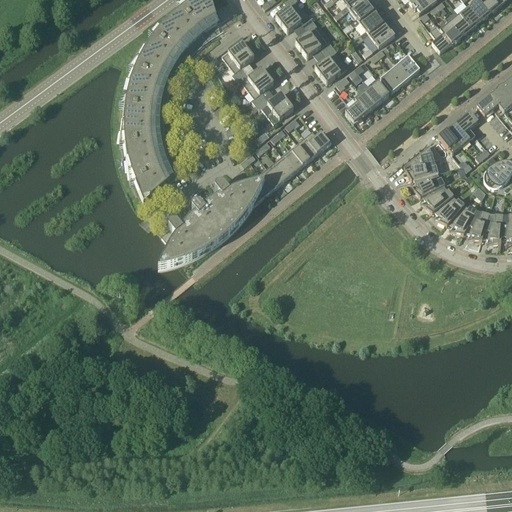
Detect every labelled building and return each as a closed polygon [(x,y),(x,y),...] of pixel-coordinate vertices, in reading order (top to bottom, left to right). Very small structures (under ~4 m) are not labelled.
[(222,7),(213,13),(208,0),(198,0),(175,10),(179,14),(147,38),(152,42),(128,73),(133,75),(118,111),(124,112),(119,151),(124,150),(129,189),(134,187),(143,208),(176,180),(171,169),(169,164),(166,154),(163,137),(163,126),(164,115),(165,110),(168,99),(171,88),(174,84),(179,74),(185,65),(189,60),(197,53),(205,46),(210,42),(222,34),(219,25),(229,19),(228,19),(221,8),(222,8),(222,7)] [(294,6),(297,4),(293,0),(291,0),(283,6),(287,11),(274,21),(280,29),(300,13),(294,6)] [(348,14),(365,2),(363,0),(340,0),(339,1),(348,14)] [(418,18),(436,5),(432,0),(413,0),(407,5),(418,18)] [(492,16),(498,11),(488,0),(479,0),(476,3),(487,17),(488,17),(491,14),(492,16)] [(503,5),(506,2),(504,0),(488,0),(498,11),(504,6),(503,5)] [(326,11),(333,6),(330,2),(323,7),(326,11)] [(358,27),(374,14),(365,2),(348,14),(358,27)] [(488,17),(487,17),(476,3),(467,11),(478,25),(482,22),(483,23),(489,18),(488,17)] [(438,14),(444,10),(441,6),(435,10),(438,14)] [(475,28),(478,25),(467,11),(457,18),(470,34),(476,29),(475,28)] [(309,20),(306,21),(300,13),(280,29),(287,37),(299,27),(302,32),(312,25),(309,20)] [(336,24),(343,18),(340,14),(333,20),(336,24)] [(368,39),(384,27),(374,14),(358,27),(368,39)] [(464,38),(470,34),(457,18),(448,26),(460,40),(463,37),(464,38)] [(314,31),(316,30),(312,25),(302,32),(306,37),(294,46),(300,54),(320,39),(314,31)] [(460,40),(448,26),(439,33),(439,34),(450,48),(454,45),(455,46),(461,41),(460,40)] [(345,36),(352,31),(349,27),(342,32),(345,36)] [(377,52),(394,40),(384,27),(368,39),(377,52)] [(439,34),(439,33),(436,29),(428,35),(435,44),(431,47),(439,57),(450,48),(439,34)] [(328,45),(326,47),(320,39),(300,54),(306,62),(318,53),(322,58),(332,50),(328,45)] [(355,49),(362,43),(359,40),(352,45),(355,49)] [(227,69),(247,54),(241,46),(221,61),(227,69)] [(333,57),(336,55),(332,50),(322,58),(326,63),(313,72),(320,80),(339,65),(333,57)] [(364,61),(372,56),(369,52),(361,58),(364,61)] [(241,71),(253,62),(247,54),(227,69),(233,77),(231,79),(235,84),(245,76),(241,71)] [(358,66),(361,63),(356,57),(352,60),(358,66)] [(409,81),(419,74),(407,60),(398,67),(409,81)] [(211,70),(218,65),(215,61),(209,66),(211,70)] [(326,88),(346,73),(339,65),(320,80),(326,88)] [(400,89),(409,81),(398,67),(388,75),(400,89)] [(357,78),(363,73),(359,69),(354,74),(357,78)] [(247,95),(267,80),(261,72),(248,81),(245,76),(235,84),(239,89),(241,87),(247,95)] [(352,83),(357,78),(354,74),(348,78),(352,83)] [(390,97),(400,89),(388,75),(379,83),(390,97)] [(261,97),(273,88),(267,80),(247,95),(253,103),(251,104),(254,109),(264,102),(261,97)] [(343,90),(348,85),(345,81),(339,85),(343,90)] [(380,105),(388,99),(375,83),(367,89),(380,105)] [(511,108),(511,90),(505,83),(499,87),(500,90),(498,91),(511,108)] [(343,90),(339,85),(335,89),(340,95),(344,91),(343,90)] [(373,112),(380,105),(367,89),(359,95),(373,112)] [(503,116),(511,108),(498,91),(496,93),(494,92),(488,97),(498,109),(497,109),(503,116)] [(365,118),(373,112),(359,95),(351,102),(356,107),(357,107),(365,118)] [(267,121),(286,105),(280,97),(268,107),(264,102),(254,109),(258,114),(261,113),(267,121)] [(484,120),(497,109),(498,109),(488,97),(482,102),(483,104),(475,110),(484,120)] [(273,129),(293,113),(286,105),(267,121),(273,129)] [(353,128),(365,118),(357,107),(356,107),(344,117),(353,128)] [(469,133),(477,126),(469,115),(461,122),(459,121),(453,125),(463,137),(464,137),(469,143),(474,139),(469,133)] [(245,116),(240,120),(244,126),(249,122),(245,116)] [(294,132),(299,128),(294,123),(290,126),(293,130),(293,131),(294,132)] [(464,137),(463,137),(453,125),(447,130),(448,133),(446,135),(460,151),(469,143),(464,137)] [(288,135),(293,131),(293,130),(290,126),(284,131),(288,135)] [(279,143),(284,138),(281,134),(275,138),(279,143)] [(320,137),(316,141),(311,135),(303,142),(316,158),(329,148),(320,137)] [(451,158),(460,151),(446,135),(444,136),(442,135),(436,140),(451,158)] [(258,149),(265,143),(261,138),(255,143),(258,149)] [(273,147),(279,143),(275,138),(269,143),(273,147)] [(309,164),(316,158),(303,142),(296,148),(309,164)] [(264,155),(269,150),(266,146),(260,150),(264,155)] [(302,170),(309,164),(296,148),(288,154),(302,170)] [(437,177),(428,149),(408,165),(410,171),(403,172),(411,185),(413,184),(437,177)] [(258,159),(264,155),(260,150),(255,155),(258,159)] [(483,162),(489,157),(485,153),(480,157),(483,162)] [(294,176),(302,170),(288,154),(281,160),(294,176)] [(478,166),(483,162),(480,157),(474,161),(478,166)] [(249,167),(255,162),(251,158),(245,163),(249,167)] [(287,182),(294,176),(281,160),(273,166),(287,182)] [(243,172),(249,167),(245,163),(240,167),(243,172)] [(279,188),(287,182),(273,166),(266,172),(279,188)] [(504,168),(502,170),(498,166),(497,167),(494,168),(492,169),(490,170),(488,172),(486,174),(485,176),(483,177),(483,179),(483,181),(483,182),(483,183),(483,184),(483,185),(483,186),(484,187),(484,188),(485,189),(486,190),(488,191),(489,191),(490,192),(491,192),(492,192),(494,193),(495,192),(496,192),(497,192),(499,191),(500,190),(503,188),(504,187),(505,186),(506,184),(508,182),(510,180),(506,176),(508,174),(504,168)] [(465,176),(471,171),(467,167),(462,172),(465,176)] [(272,194),(279,188),(266,172),(259,178),(272,194)] [(251,184),(242,173),(223,189),(217,189),(216,190),(215,191),(214,192),(214,194),(215,195),(215,196),(200,208),(194,208),(193,209),(191,210),(191,211),(191,213),(191,214),(192,215),(177,227),(176,227),(171,227),(169,228),(168,229),(168,230),(168,232),(168,233),(169,234),(161,240),(168,250),(165,255),(164,257),(162,261),(161,265),(160,267),(159,269),(157,274),(167,272),(183,267),(198,261),(211,254),(223,245),(234,234),(244,223),(253,210),(265,201),(251,184)] [(443,189),(437,177),(413,184),(416,189),(409,191),(419,202),(420,202),(421,201),(421,200),(443,189)] [(265,201),(272,194),(259,178),(251,184),(265,201)] [(452,200),(451,199),(443,189),(421,200),(421,201),(425,205),(419,208),(431,217),(432,217),(431,217),(433,215),(452,200)] [(462,208),(452,200),(433,215),(437,219),(432,223),(446,230),(446,229),(447,228),(447,227),(462,208)] [(475,215),(474,215),(462,208),(447,227),(447,228),(452,230),(448,235),(463,239),(463,238),(463,237),(475,215)] [(488,219),(487,219),(475,215),(463,237),(469,238),(466,244),(481,245),(481,244),(481,242),(488,219)] [(511,218),(502,220),(500,244),(505,244),(505,251),(511,247),(511,218)] [(502,220),(501,220),(488,219),(481,242),(487,243),(485,249),(500,247),(500,246),(500,244),(502,220)]
